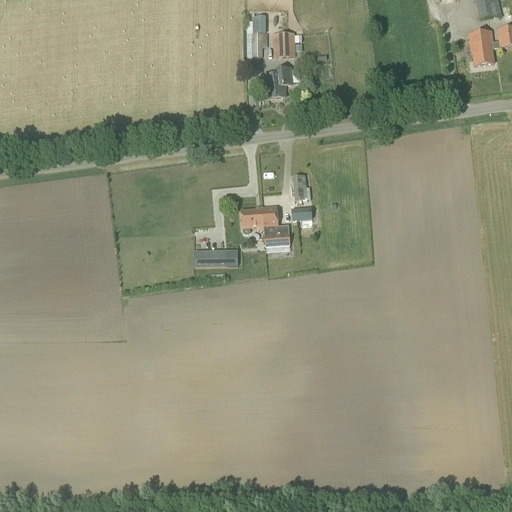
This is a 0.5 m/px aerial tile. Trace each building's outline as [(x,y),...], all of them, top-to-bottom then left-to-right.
[(474,0),(479,22),(501,17),(497,0),(474,0)] [(253,18),(253,35),(267,35),(267,18),(253,18)] [(246,24),(246,60),(247,60),(262,60),(262,50),(262,37),(252,37),(252,24),(247,24),(246,24)] [(493,48),(494,52),(511,49),(511,30),(498,33),(500,44),(493,45),(493,48)] [(493,48),(493,45),(491,34),(468,37),(470,55),(472,55),(474,68),(494,66),(492,52),(494,52),(493,48)] [(273,61),(295,60),(294,36),(272,37),(273,61)] [(266,102),(286,100),(284,89),(293,88),(291,71),(276,73),(276,78),(263,79),(266,102)] [(295,204),(307,202),(305,179),(293,180),(295,204)] [(248,237),(250,235),(250,231),(258,230),(258,232),(263,232),(265,250),(289,248),(288,228),(276,229),(275,209),(259,210),(259,212),(241,213),(242,231),(243,235),(245,237),(248,237)] [(211,254),(194,254),(194,271),(211,271),(211,268),(221,268),(221,256),(213,256),(212,256),(211,256),(211,254)]
